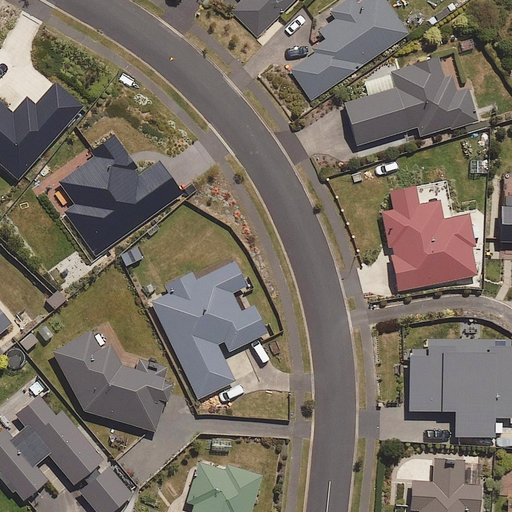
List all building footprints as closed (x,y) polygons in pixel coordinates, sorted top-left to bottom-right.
[(239,0),(231,10),(258,36),(291,0),(239,0)] [(356,0),(356,1),(355,0),(341,0),(329,9),(335,17),(321,26),(330,39),(289,68),(311,99),(407,31),(385,0),(356,0)] [(441,74),(437,61),(435,53),(386,68),(391,86),(343,101),(356,144),(416,125),(420,136),(476,119),(466,85),(454,89),(449,72),(441,74)] [(0,162),(17,177),(79,104),(51,80),(32,103),(23,95),(10,111),(0,102),(0,162)] [(155,159),(140,170),(111,132),(87,150),(91,155),(58,180),(74,201),(62,211),(95,255),(138,222),(179,190),(155,159)] [(416,202),(412,183),(388,188),(392,209),(380,211),(386,242),(388,241),(397,288),(475,273),(470,245),(473,244),(467,212),(440,217),(436,198),(416,202)] [(511,204),(496,204),(495,237),(511,237),(511,204)] [(230,290),(244,284),(231,258),(196,275),(193,269),(163,283),(168,292),(150,300),(197,397),(233,379),(215,341),(222,337),(228,349),(265,331),(251,304),(239,310),(230,290)] [(0,309),(0,328),(9,321),(0,309)] [(107,341),(98,347),(87,329),(53,350),(86,409),(153,430),(169,381),(159,378),(162,369),(135,360),(133,367),(120,362),(107,341)] [(511,396),(511,348),(508,348),(508,337),(427,338),(427,348),(406,348),(407,408),(453,408),(454,434),(500,433),(500,415),(511,415),(511,396)] [(36,392),(13,412),(18,418),(23,424),(10,435),(5,428),(0,432),(0,470),(21,497),(45,477),(32,462),(45,451),(70,482),(101,457),(61,408),(54,413),(36,392)] [(467,511),(468,511),(477,511),(478,482),(463,481),(464,456),(432,455),(431,480),(408,479),(407,507),(417,508),(416,511),(467,511)] [(248,511),(258,475),(196,459),(185,499),(192,501),(189,511),(248,511)] [(98,511),(103,511),(129,491),(106,464),(78,488),(98,511)]
